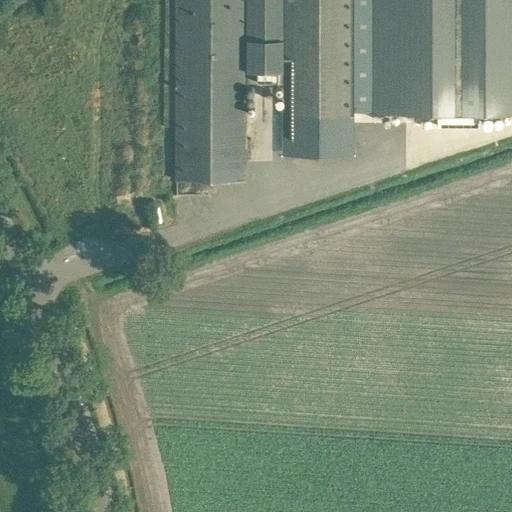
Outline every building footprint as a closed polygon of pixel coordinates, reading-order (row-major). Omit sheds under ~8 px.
[(176,0),(176,180),(244,180),(244,67),(244,0),(176,0)] [(284,0),(244,0),(244,67),(284,67),(284,0)] [(284,0),(284,67),(284,148),(352,148),(352,111),(353,111),(352,0),(284,0)] [(372,0),(352,0),(353,111),(372,111),(372,0)] [(511,0),(372,0),(372,111),(461,111),(461,125),(478,125),(478,111),(511,111),(511,0)]
